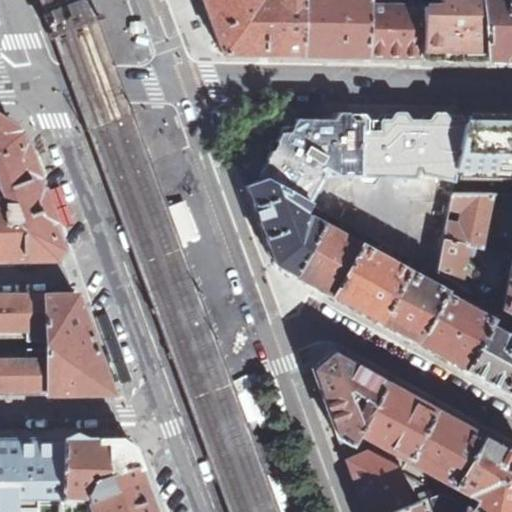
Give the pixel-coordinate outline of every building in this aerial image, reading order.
[(203,0),(223,54),(301,55),(302,0),(203,0)] [(368,0),(302,0),(301,55),(367,56),(368,5),(368,0)] [(419,0),(419,6),(418,57),(484,58),(479,0),(419,0)] [(511,0),(479,0),(484,58),(511,58),(511,0)] [(378,5),(368,5),(367,56),(418,57),(419,6),(410,6),(378,5)] [(457,173),(466,122),(409,121),(404,128),(396,128),(396,129),(347,129),(347,126),(339,126),(334,120),(297,119),(291,129),(287,126),(284,129),(282,127),(279,130),(281,133),(281,137),(278,142),(271,142),(269,146),(272,152),(268,159),(270,161),(268,163),(267,162),(259,176),(264,179),(309,203),(326,177),(440,179),(455,183),(457,173)] [(0,120),(0,260),(53,260),(61,250),(54,230),(29,164),(18,132),(0,120)] [(511,123),(466,122),(457,173),(499,173),(507,182),(511,186),(511,123)] [(246,186),(264,179),(259,176),(234,163),(246,186)] [(295,276),(323,225),(309,218),(304,220),(304,211),(309,203),(264,179),(246,186),(275,264),(295,276)] [(452,195),(443,241),(466,246),(481,249),(483,249),(484,245),(492,203),(494,195),(452,195)] [(339,220),(357,230),(357,210),(346,209),(339,220)] [(295,276),(332,296),(359,245),(361,242),(357,239),(355,243),(340,235),(342,231),(337,228),(335,232),(323,225),(295,276)] [(465,257),(466,246),(443,241),(437,275),(451,282),(460,287),(465,257)] [(511,254),(511,245),(495,243),(484,245),(483,249),(511,254)] [(380,323),(408,272),(359,245),(332,296),(380,323)] [(479,259),(480,257),(481,249),(466,246),(465,257),(479,259)] [(511,264),(511,254),(483,249),(481,249),(480,257),(511,264)] [(511,314),(511,266),(503,310),(506,311),(511,314)] [(443,296),(445,293),(432,286),(434,282),(430,280),(428,284),(408,272),(380,323),(416,343),(443,296)] [(443,296),(463,307),(471,293),(460,287),(451,282),(445,293),(443,296)] [(0,395),(47,394),(43,294),(0,294),(0,395)] [(78,394),(113,394),(94,341),(77,294),(43,294),(47,394),(78,394)] [(416,343),(461,368),(484,328),(488,321),(476,314),(477,312),(472,310),(471,312),(463,307),(443,296),(416,343)] [(503,317),(506,311),(503,310),(496,306),(493,312),(503,317)] [(461,368),(511,395),(511,336),(511,338),(502,338),(484,328),(461,368)] [(355,447),(360,435),(371,415),(369,413),(385,382),(333,353),(313,369),(339,439),(355,447)] [(408,461),(435,410),(385,382),(369,413),(371,415),(360,435),(393,453),(408,461)] [(455,487),(482,436),(435,410),(408,461),(455,487)] [(368,453),(360,435),(355,447),(339,439),(366,511),(394,511),(411,505),(402,481),(400,483),(397,470),(368,453)] [(468,507),(467,509),(471,511),(511,511),(511,451),(482,436),(455,487),(469,495),(474,498),(480,501),(475,511),(468,507)] [(89,511),(156,511),(144,476),(130,438),(96,439),(63,439),(60,498),(85,499),(89,511)] [(60,498),(63,439),(0,440),(0,511),(21,511),(37,511),(37,497),(60,498)] [(406,465),(408,461),(393,453),(391,458),(406,465)] [(440,494),(426,499),(428,506),(433,504),(435,511),(457,511),(459,505),(440,494)] [(60,498),(59,511),(89,511),(85,499),(60,498)] [(411,505),(394,511),(424,511),(421,502),(411,505)]
